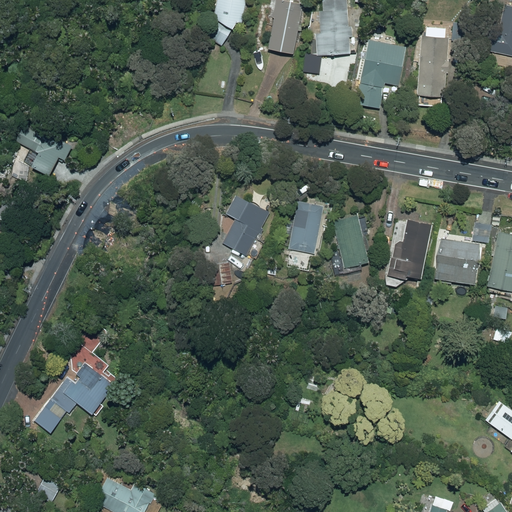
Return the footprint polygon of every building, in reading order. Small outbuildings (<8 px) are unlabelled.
[(213,0),(205,44),(220,47),(234,22),(240,23),(244,0),(213,0)] [(301,72),(318,75),(321,56),(348,54),(347,38),(351,37),(350,27),(348,27),(345,0),(320,0),(322,25),(314,26),(316,55),(304,53),(301,72)] [(264,50),(290,55),(301,6),(275,1),(264,50)] [(481,50),(511,56),(511,6),(504,5),(498,32),(486,29),(481,50)] [(450,41),(463,43),(466,25),(453,23),(450,41)] [(414,95),(441,98),(444,70),(446,70),(447,61),(445,61),(447,39),(420,36),(414,95)] [(353,104),(378,108),(383,83),(396,86),(403,46),(366,39),(353,104)] [(38,167),(55,177),(68,153),(73,157),(81,142),(36,119),(25,140),(40,149),(34,160),(40,163),(38,167)] [(259,228),(267,212),(231,196),(221,215),(232,220),(220,244),(245,256),(253,239),(256,241),(260,234),(259,233),(261,230),(259,228)] [(291,227),(286,249),(312,255),(322,207),(297,201),(295,208),(283,206),(279,224),(291,227)] [(331,221),(341,268),(366,263),(357,216),(331,221)] [(385,277),(402,281),(402,276),(418,280),(428,237),(416,233),(418,224),(406,221),(400,243),(397,242),(392,245),(385,277)] [(470,240),(485,242),(487,226),(473,223),(470,240)] [(432,279),(472,285),(478,246),(438,240),(432,279)] [(484,286),(511,292),(511,243),(494,240),(484,286)] [(228,262),(207,265),(210,286),(231,283),(228,262)] [(273,276),(283,278),(284,270),(274,269),(273,276)] [(482,304),(495,307),(497,295),(485,292),(482,304)] [(467,360),(474,361),(475,353),(468,352),(467,360)] [(40,418),(55,430),(71,409),(74,411),(83,399),(100,411),(121,384),(90,361),(81,373),(85,376),(80,382),(72,376),(40,418)] [(511,408),(505,403),(491,422),(511,437),(511,443),(509,448),(511,450),(511,408)] [(302,409),(287,409),(287,424),(302,424),(302,409)] [(39,492),(54,501),(65,480),(50,472),(39,492)] [(160,493),(140,482),(135,489),(113,475),(99,499),(121,511),(149,511),(155,502),(157,502),(161,494),(160,493)] [(482,511),(508,511),(500,499),(482,511)] [(427,511),(445,511),(447,508),(431,502),(427,511)]
